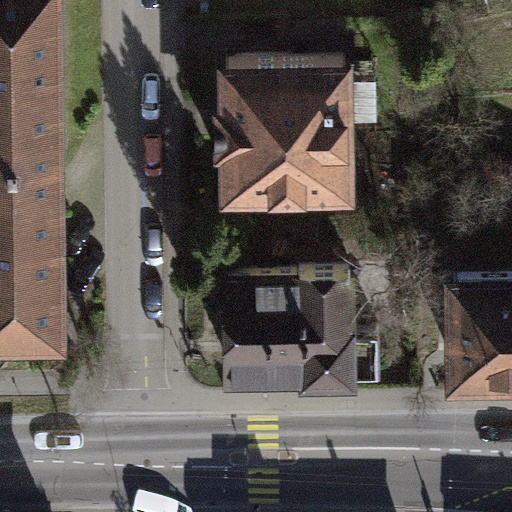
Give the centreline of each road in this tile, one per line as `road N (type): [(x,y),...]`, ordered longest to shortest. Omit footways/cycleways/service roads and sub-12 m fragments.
road 1 (residential): [(141,0),(147,461)]
road 2 (primary): [(147,461),(511,462)]
road 3 (primary): [(0,463),(147,461)]
